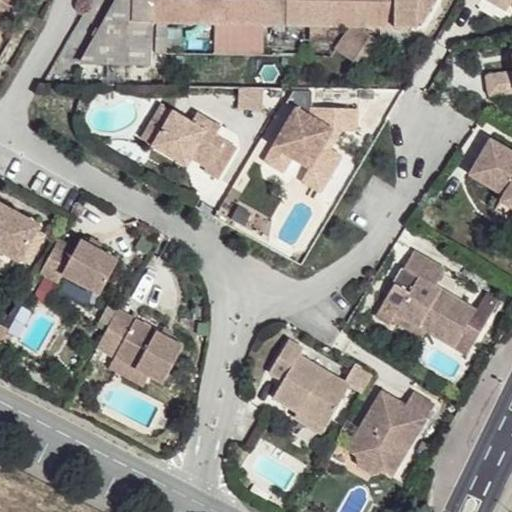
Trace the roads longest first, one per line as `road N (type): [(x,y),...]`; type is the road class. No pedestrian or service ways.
road 1 (residential): [(0,135),(214,234),(245,310)]
road 2 (residential): [(436,128),(387,220),(324,283),(245,310)]
road 3 (residential): [(0,398),(194,495)]
road 4 (residential): [(245,310),(194,495)]
road 5 (residential): [(69,0),(0,123)]
road 6 (secondary): [(511,396),(452,511)]
